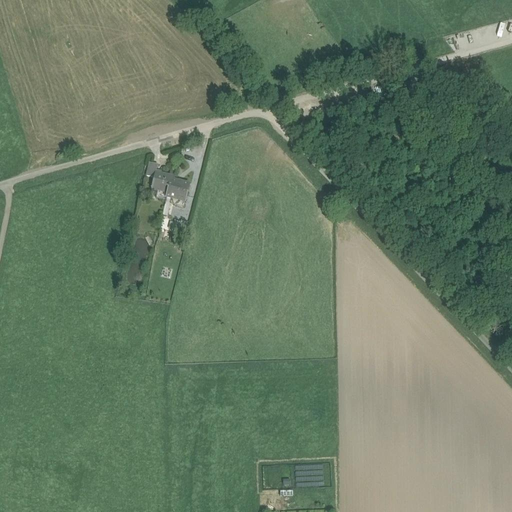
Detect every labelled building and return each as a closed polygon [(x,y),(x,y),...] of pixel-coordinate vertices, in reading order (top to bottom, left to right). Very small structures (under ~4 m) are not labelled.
[(158,165),(149,163),(146,177),(155,178),(156,174),(158,165)] [(189,186),(173,182),(174,178),(156,174),(155,178),(152,190),(158,191),(156,199),(166,201),(165,205),(170,206),(170,205),(184,208),(189,186)] [(188,223),(182,221),(181,223),(178,234),(185,236),(188,223)] [(181,223),(175,222),(172,232),(178,234),(181,223)] [(20,424),(0,418),(0,486),(5,488),(20,424)] [(22,424),(1,511),(30,511),(49,430),(22,424)]
